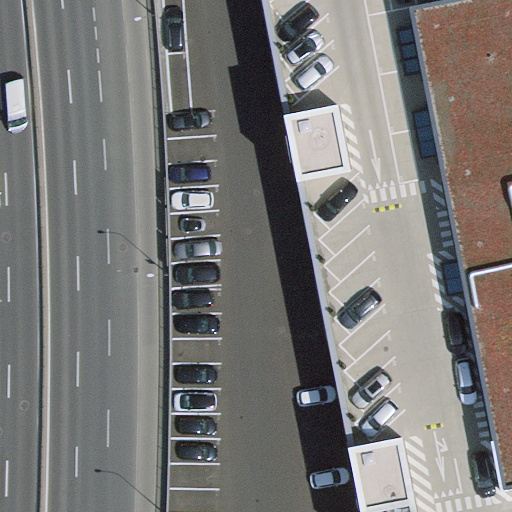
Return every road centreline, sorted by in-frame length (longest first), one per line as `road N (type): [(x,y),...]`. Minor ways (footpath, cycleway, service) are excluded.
road 1 (primary): [(92,511),(93,215),(79,0)]
road 2 (primary): [(0,73),(8,511)]
